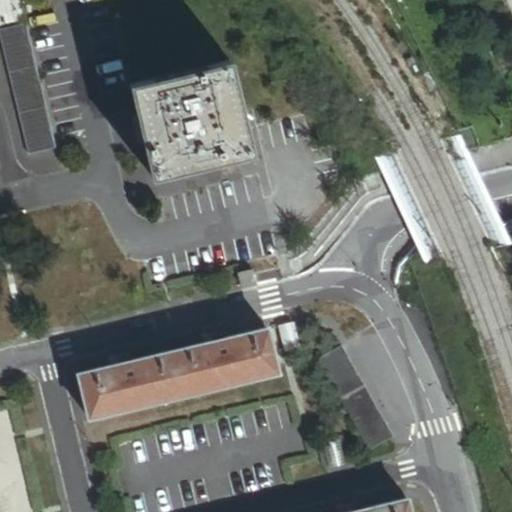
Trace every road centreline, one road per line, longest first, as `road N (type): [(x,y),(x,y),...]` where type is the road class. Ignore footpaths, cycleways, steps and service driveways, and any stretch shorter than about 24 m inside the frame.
road 1 (residential): [(44,353),(314,288),(354,288),(388,321),(443,464)]
road 2 (residential): [(241,511),(443,464)]
road 3 (residential): [(44,353),(84,511)]
